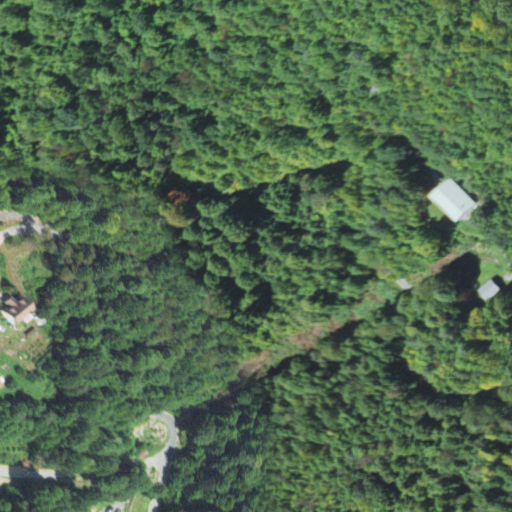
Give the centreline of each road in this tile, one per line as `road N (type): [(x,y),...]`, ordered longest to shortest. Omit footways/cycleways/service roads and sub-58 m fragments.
road 1 (residential): [(0,240),(45,226),(104,256),(136,256),(160,235),(182,179),(250,192),(314,167),(339,166),(352,177),(365,251),(410,295),(428,384),(451,394),(499,384),(511,392)]
road 2 (residential): [(157,511),(177,429),(159,412),(142,414),(89,469),(0,472)]
